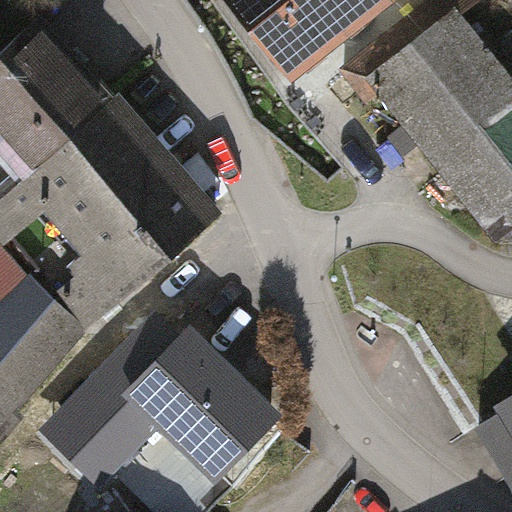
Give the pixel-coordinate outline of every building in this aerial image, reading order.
[(236,0),(298,74),(381,0),(236,0)] [(511,99),(445,14),(354,85),(484,251),(511,229),(511,99)] [(108,103),(31,19),(0,46),(0,185),(8,194),(10,192),(108,103)] [(217,219),(110,101),(108,103),(10,192),(33,217),(71,259),(56,274),(62,281),(43,298),(79,337),(83,341),(217,219)] [(0,426),(46,368),(79,337),(43,298),(25,278),(22,281),(0,258),(0,248),(33,217),(10,192),(8,194),(0,199),(0,426)] [(132,415),(127,420),(148,441),(210,501),(275,435),(193,353),(132,415)] [(132,415),(105,388),(58,436),(106,484),(148,441),(127,420),(132,415)] [(511,399),(468,428),(511,506),(511,399)]
